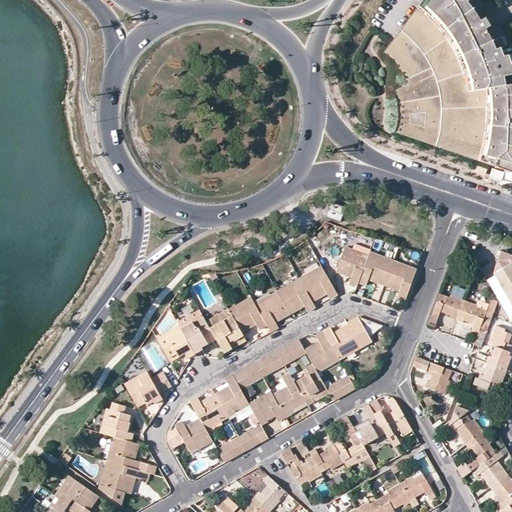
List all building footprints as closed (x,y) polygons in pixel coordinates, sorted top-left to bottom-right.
[(402,71),(405,79),(407,85),(395,94),(399,108),(399,115),(398,122),(396,131),(444,149),(511,172),(511,85),(509,86),(507,77),(511,75),(511,65),(510,66),(507,57),(505,58),(502,49),(503,49),(499,39),(505,36),(501,27),(489,33),(487,30),(491,27),(487,18),(482,21),(480,17),(490,10),(485,1),(482,3),(479,0),(424,0),(385,53),(391,58),(399,67),(402,71)] [(503,49),(509,46),(505,36),(499,39),(503,49)] [(500,178),(501,171),(492,169),(490,176),(500,178)] [(371,249),(355,244),(353,249),(345,246),(336,271),(351,277),(349,283),(357,286),(358,282),(369,255),(370,251),(371,249)] [(385,261),(386,258),(370,251),(369,255),(385,261)] [(511,255),(504,252),(495,274),(511,264),(511,255)] [(366,285),(369,279),(384,285),(393,260),(386,258),(385,261),(369,255),(358,282),(366,285)] [(393,260),(384,285),(400,291),(398,297),(405,300),(415,273),(399,267),(401,263),(393,260)] [(401,263),(399,267),(415,273),(417,269),(401,263)] [(330,298),(337,294),(320,264),(305,272),(306,275),(299,278),(301,282),(312,301),(326,293),(330,298)] [(511,264),(495,274),(511,303),(511,264)] [(301,282),(299,278),(284,287),(286,290),(301,282)] [(312,301),(301,282),(286,290),(284,287),(277,291),(290,314),(304,306),(307,311),(315,307),(312,301)] [(271,295),(272,298),(257,307),(267,325),(271,332),(279,328),(276,322),(290,314),(277,291),(271,295)] [(436,326),(441,312),(450,315),(449,317),(456,320),(464,300),(450,294),(449,297),(440,293),(429,323),(436,326)] [(272,298),(271,295),(255,304),(257,307),(272,298)] [(253,300),(251,296),(236,305),(238,308),(253,300)] [(255,304),(253,300),(238,308),(236,305),(228,309),(231,314),(242,332),(256,324),(260,329),(267,325),(257,307),(255,304)] [(463,322),(464,320),(474,324),(471,331),(478,333),(479,330),(486,311),(477,307),(477,305),(464,300),(456,320),(463,322)] [(487,307),(486,311),(479,330),(482,331),(485,325),(488,326),(493,314),(492,313),(493,309),(487,307)] [(231,314),(228,309),(206,321),(209,326),(231,314)] [(179,325),(181,328),(203,315),(202,312),(179,325)] [(209,326),(215,336),(216,337),(224,353),(234,347),(231,342),(244,335),(242,332),(231,314),(209,326)] [(203,315),(181,328),(195,352),(203,347),(202,345),(216,337),(215,336),(209,326),(206,321),(203,315)] [(361,348),(357,340),(383,325),(358,317),(347,323),(347,324),(333,333),(330,327),(323,331),(337,357),(353,348),(355,351),(361,348)] [(157,337),(159,340),(181,328),(179,325),(157,337)] [(181,328),(159,340),(168,357),(170,360),(185,352),(188,356),(195,352),(181,328)] [(304,349),(307,353),(313,364),(318,373),(324,369),(322,365),(337,357),(323,331),(316,335),(318,341),(304,349)] [(246,340),(244,335),(231,342),(234,347),(246,340)] [(488,344),(495,347),(491,356),(489,355),(486,362),(507,370),(511,356),(510,355),(511,348),(511,344),(491,337),(488,344)] [(304,349),(299,338),(233,376),(241,389),(263,377),(285,365),(307,353),(304,349)] [(355,351),(353,348),(337,357),(339,360),(355,351)] [(173,363),(177,369),(190,360),(186,354),(173,363)] [(322,365),(324,369),(339,360),(337,357),(322,365)] [(429,370),(428,374),(431,376),(430,380),(427,380),(425,387),(445,394),(450,381),(448,380),(451,370),(416,357),(412,367),(420,369),(421,367),(429,370)] [(484,369),(486,370),(483,380),(476,377),(474,384),(495,392),(499,382),(502,383),(507,370),(486,362),(484,369)] [(315,396),(313,393),(325,385),(318,373),(313,364),(305,368),(309,374),(294,383),(303,398),(305,401),(307,405),(314,401),(313,398),(315,397),(315,396)] [(148,373),(146,370),(124,382),(125,385),(148,373)] [(164,371),(151,378),(159,393),(172,385),(164,371)] [(148,373),(125,385),(138,407),(146,402),(147,405),(154,401),(155,403),(162,399),(159,393),(151,378),(148,373)] [(355,388),(348,375),(326,387),(327,389),(334,400),(355,388)] [(232,410),(248,401),(241,389),(233,376),(226,380),(229,386),(215,394),(228,417),(234,413),(232,410)] [(284,380),(287,387),(273,395),(285,417),(292,414),(291,411),(294,409),(293,408),(291,405),(303,398),(294,383),(291,376),(284,380)] [(326,387),(325,385),(313,393),(315,396),(327,389),(326,387)] [(273,395),(271,391),(249,403),(250,405),(261,424),(261,425),(268,422),(267,420),(275,416),(278,421),(285,417),(273,395)] [(220,421),(228,417),(215,394),(200,402),(197,396),(192,399),(190,401),(200,418),(204,426),(218,418),(220,421)] [(291,405),(293,408),(305,401),(303,398),(291,405)] [(376,399),(369,404),(374,414),(377,418),(386,434),(387,436),(400,429),(399,427),(407,422),(396,402),(394,399),(392,398),(387,401),(390,405),(393,411),(384,416),(383,414),(384,413),(376,399)] [(112,401),(110,409),(106,408),(104,415),(108,416),(104,433),(113,436),(131,441),(134,433),(127,431),(130,422),(129,421),(131,415),(124,413),(126,405),(112,401)] [(232,410),(234,413),(250,405),(249,403),(248,401),(232,410)] [(474,419),(471,421),(465,413),(449,425),(441,432),(444,437),(456,429),(463,437),(461,438),(465,444),(478,433),(482,431),(474,419)] [(361,427),(355,430),(365,449),(378,441),(377,439),(386,434),(377,418),(374,414),(368,417),(371,423),(362,429),(361,427)] [(108,416),(104,415),(100,432),(104,433),(108,416)] [(348,434),(355,430),(347,416),(340,420),(348,434)] [(182,421),(175,425),(189,450),(204,442),(206,445),(213,441),(206,429),(204,426),(200,418),(185,426),(182,421)] [(220,421),(218,418),(204,426),(206,429),(220,421)] [(412,431),(407,422),(399,427),(400,429),(404,436),(412,431)] [(261,424),(239,436),(217,449),(224,462),(268,438),(261,425),(261,424)] [(355,430),(348,434),(353,445),(345,449),(340,439),(334,443),(345,461),(348,467),(358,461),(359,462),(370,456),(365,449),(355,430)] [(482,431),(478,433),(465,444),(470,449),(472,448),(479,457),(473,461),(477,466),(496,452),(489,444),(491,442),(482,431)] [(111,443),(115,444),(111,461),(140,470),(144,471),(154,474),(156,466),(135,459),(139,443),(131,441),(113,436),(111,443)] [(309,452),(303,441),(296,445),(302,457),(310,452),(309,452)] [(189,450),(191,454),(206,445),(204,442),(189,450)] [(115,444),(111,443),(107,460),(111,461),(115,444)] [(311,455),(321,472),(330,467),(331,469),(345,461),(334,443),(327,446),(328,449),(319,454),(315,448),(309,452),(310,452),(311,455)] [(451,453),(461,449),(459,443),(449,447),(451,453)] [(321,472),(311,455),(305,459),(306,461),(301,464),(296,454),(294,455),(290,448),(281,453),(287,464),(299,485),(308,480),(309,481),(322,474),(321,472)] [(508,475),(499,463),(504,458),(498,451),(496,452),(477,466),(472,471),(476,476),(481,472),(489,481),(487,482),(491,488),(508,475)] [(111,461),(107,460),(102,477),(106,478),(111,461)] [(106,478),(102,477),(98,487),(122,504),(126,492),(131,476),(136,477),(137,478),(140,470),(111,461),(106,478)] [(402,469),(398,463),(391,468),(394,474),(402,469)] [(419,504),(415,497),(425,491),(429,497),(434,494),(423,474),(413,479),(412,477),(400,483),(410,502),(413,507),(419,504)] [(263,480),(268,484),(261,493),(259,491),(254,497),(270,511),(280,500),(279,499),(285,491),(267,475),(263,480)] [(495,492),(497,492),(504,500),(498,505),(503,510),(511,502),(511,480),(508,475),(491,488),(495,492)] [(136,477),(131,476),(126,492),(131,493),(136,477)] [(63,492),(67,494),(77,480),(73,478),(63,492)] [(92,511),(85,507),(82,505),(87,498),(90,500),(94,503),(99,496),(77,480),(67,494),(63,492),(59,497),(68,504),(72,499),(76,501),(72,506),(80,511),(92,511)] [(400,483),(387,491),(388,493),(379,498),(387,511),(394,511),(393,509),(403,503),(405,506),(410,502),(400,483)] [(226,495),(221,501),(222,501),(233,511),(269,511),(270,511),(254,497),(250,502),(252,503),(244,511),(226,495)] [(80,511),(72,506),(67,511),(66,511),(64,510),(68,504),(59,497),(54,504),(58,507),(54,511),(80,511)] [(387,511),(379,498),(370,503),(369,501),(357,508),(358,511),(387,511)] [(233,511),(222,501),(217,506),(222,511),(221,511),(233,511)] [(511,511),(511,502),(503,510),(499,511),(511,511)]
